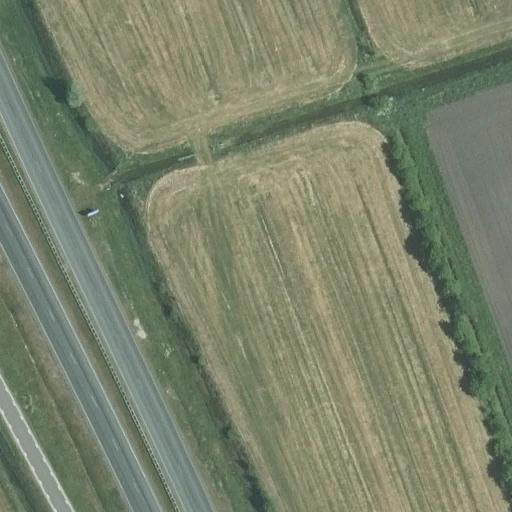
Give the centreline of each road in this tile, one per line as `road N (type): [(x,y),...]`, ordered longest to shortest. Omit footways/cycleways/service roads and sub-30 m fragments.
road 1 (trunk): [(196,511),(0,83)]
road 2 (trunk): [(0,217),(145,511)]
road 3 (unclassified): [(62,511),(0,395)]
